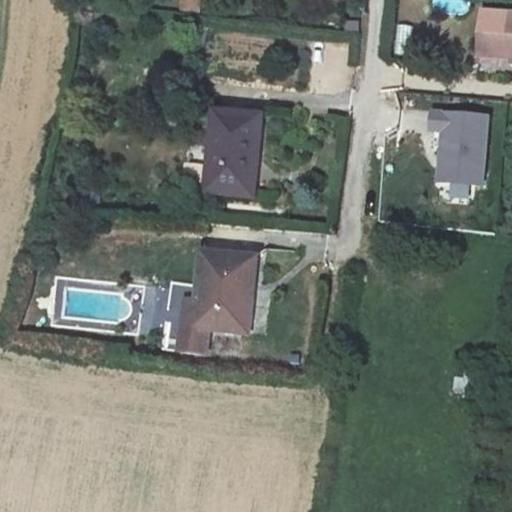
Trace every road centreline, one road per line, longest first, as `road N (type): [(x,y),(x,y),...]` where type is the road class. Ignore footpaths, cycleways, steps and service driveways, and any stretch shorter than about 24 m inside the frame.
road 1 (residential): [(349,239),(377,0)]
road 2 (unknown): [(373,50),(511,71)]
